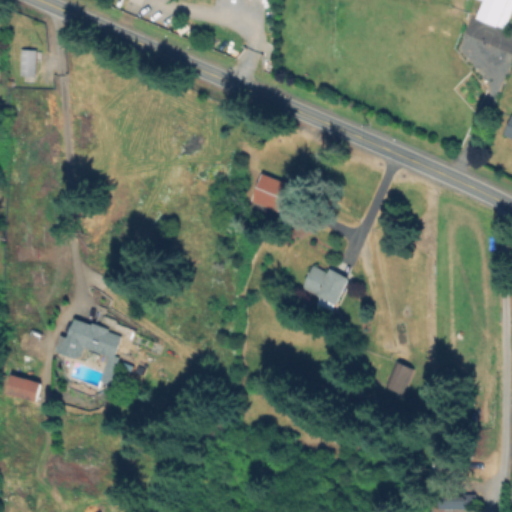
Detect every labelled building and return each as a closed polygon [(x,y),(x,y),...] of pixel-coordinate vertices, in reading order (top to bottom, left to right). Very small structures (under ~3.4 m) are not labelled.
[(511,0),(511,16),(507,28),(480,16),(486,2),(481,0),(511,0)] [(38,50),(36,76),(21,75),(23,49),(38,50)] [(511,143),(511,117),(510,117),(500,138),(511,143)] [(291,184),(280,211),(254,201),(264,173),(291,184)] [(315,265),(331,273),(333,269),(351,278),(333,312),(317,304),(321,296),(304,287),(315,265)] [(125,335),(116,359),(70,341),(79,317),(125,335)] [(416,369),(404,394),(387,386),(399,361),(416,369)] [(45,382),(40,401),(10,393),(15,375),(45,382)] [(469,491),(469,510),(440,510),(440,491),(469,491)]
